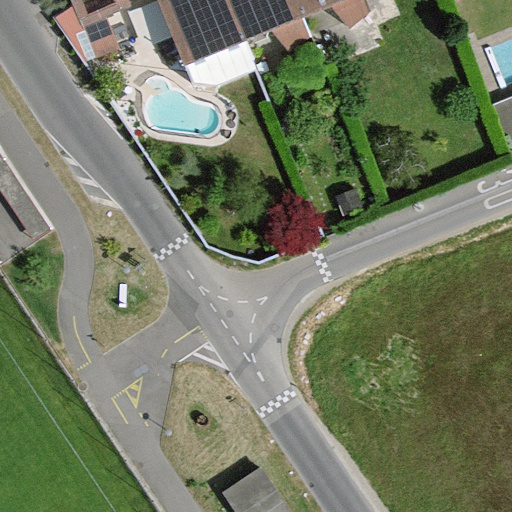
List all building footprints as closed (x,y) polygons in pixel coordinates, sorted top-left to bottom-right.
[(74,0),(83,24),(86,23),(108,15),(132,5),(129,0),(74,0)] [(232,0),(161,0),(186,61),(247,37),(232,0)] [(297,0),(232,0),(247,37),(270,27),(292,52),(313,37),(304,14),(297,0)] [(369,0),(297,0),(304,14),(330,3),(353,29),(374,12),(369,0)] [(121,48),(108,15),(86,23),(89,30),(79,34),(90,60),(121,48)] [(261,69),(247,37),(186,61),(194,84),(222,86),(261,69)] [(292,511),(264,469),(228,494),(239,511),(292,511)]
